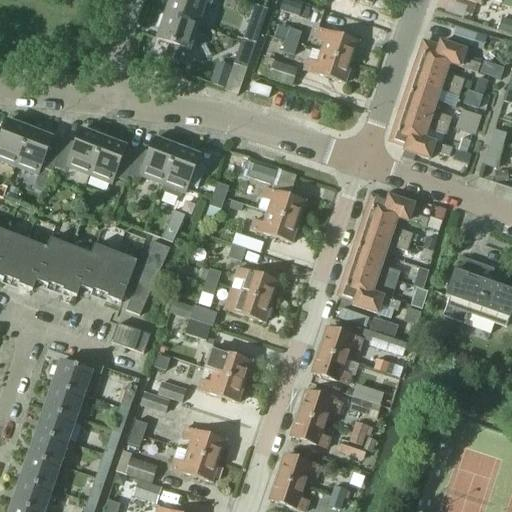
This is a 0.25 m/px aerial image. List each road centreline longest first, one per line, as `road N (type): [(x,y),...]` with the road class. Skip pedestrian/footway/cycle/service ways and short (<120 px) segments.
road 1 (residential): [(245,511),(360,162)]
road 2 (residential): [(360,162),(232,120),(108,99)]
road 3 (residential): [(360,162),(416,0)]
road 4 (residential): [(360,162),(511,215)]
